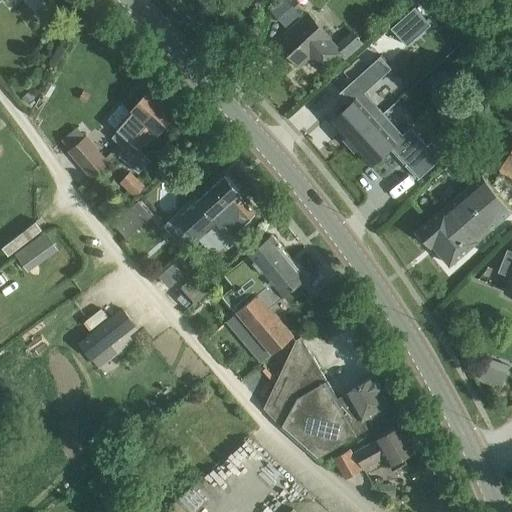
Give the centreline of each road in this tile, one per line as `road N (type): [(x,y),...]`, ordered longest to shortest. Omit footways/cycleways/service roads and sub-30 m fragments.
road 1 (primary): [(478,460),(407,329),(267,136),(136,0)]
road 2 (track): [(0,99),(179,334),(257,413)]
road 3 (unclassified): [(257,413),(370,511)]
